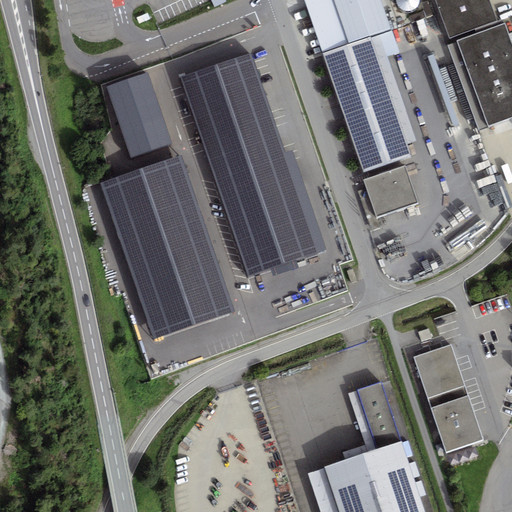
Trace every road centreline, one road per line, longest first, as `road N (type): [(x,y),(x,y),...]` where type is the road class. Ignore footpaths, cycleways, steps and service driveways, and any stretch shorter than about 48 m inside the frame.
road 1 (primary): [(11,0),(126,511)]
road 2 (unclassified): [(109,511),(142,442),(184,393),(236,364),(383,308)]
road 3 (unclassified): [(279,0),(383,308)]
road 4 (track): [(383,308),(449,511)]
road 5 (residential): [(383,308),(449,281),(511,231)]
road 6 (unknown): [(466,320),(505,313),(504,365),(490,391)]
